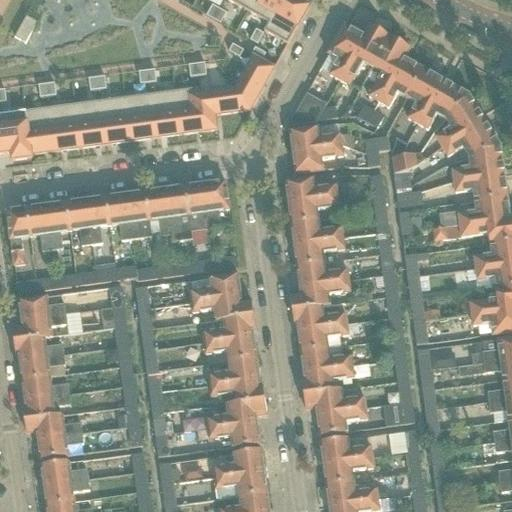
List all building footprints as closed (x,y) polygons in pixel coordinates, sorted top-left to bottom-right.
[(224,0),(246,12),(253,0),(224,0)] [(253,0),(246,12),(268,24),(281,0),(253,0)] [(287,46),(309,7),(295,0),(281,0),(268,24),(264,32),(287,46)] [(206,17),(213,21),(219,11),(212,7),(206,17)] [(213,21),(220,25),(226,15),(219,11),(213,21)] [(26,18),(14,39),(25,45),(37,24),(26,18)] [(329,76),(338,81),(362,37),(344,27),(328,55),(338,61),(329,76)] [(362,64),(372,69),(389,38),(369,27),(364,38),(362,37),(338,81),(349,87),(362,64)] [(263,35),(256,31),(250,42),(257,46),(263,35)] [(369,98),(378,104),(403,59),(409,49),(389,38),(372,69),(382,75),(369,98)] [(239,59),(243,52),(232,46),(228,53),(239,59)] [(265,55),(255,49),(251,56),(261,62),(265,55)] [(250,113),(274,70),(253,58),(234,91),(250,113)] [(383,94),(378,104),(388,109),(397,94),(406,99),(422,70),(409,62),(404,60),(403,59),(383,94)] [(206,76),(204,64),(196,65),(198,77),(206,76)] [(196,65),(188,66),(190,78),(198,77),(196,65)] [(407,120),(418,126),(442,81),(422,70),(406,99),(416,104),(407,120)] [(156,83),(154,71),(146,72),(148,84),(156,83)] [(146,72),(138,73),(140,85),(148,84),(146,72)] [(106,90),(104,78),(96,79),(98,91),(106,90)] [(96,79),(88,80),(90,92),(98,91),(96,79)] [(436,115),(442,121),(469,96),(442,81),(418,126),(428,131),(436,115)] [(56,96),(54,85),(46,86),(48,98),(56,96)] [(46,86),(38,87),(40,99),(48,98),(46,86)] [(206,133),(201,95),(200,89),(175,93),(181,137),(206,133)] [(250,113),(234,91),(201,95),(206,133),(217,132),(215,117),(250,113)] [(181,137),(175,93),(150,96),(156,140),(181,137)] [(306,95),(288,127),(288,128),(315,124),(322,111),(325,106),(306,95)] [(156,140),(150,96),(125,99),(131,143),(156,140)] [(450,129),(435,139),(439,145),(441,148),(442,150),(484,120),(469,96),(442,121),(450,129)] [(131,143),(125,99),(100,103),(106,147),(131,143)] [(106,147),(100,103),(75,106),(81,150),(106,147)] [(81,150),(75,106),(51,110),(56,153),(81,150)] [(322,111),(315,124),(316,124),(317,123),(338,120),(336,108),(324,110),(323,111),(322,111)] [(364,108),(357,119),(358,119),(367,124),(373,113),(364,108)] [(56,153),(51,110),(26,113),(31,157),(56,153)] [(1,116),(6,155),(11,155),(12,162),(32,160),(31,157),(26,113),(1,116)] [(373,113),(367,124),(376,130),(383,119),(373,113)] [(484,120),(442,150),(444,153),(447,158),(462,149),(466,159),(500,146),(499,145),(484,120)] [(289,133),(292,154),(341,148),(340,136),(318,139),(317,129),(289,133)] [(387,140),(365,143),(366,155),(377,153),(388,152),(387,140)] [(397,141),(392,155),(393,159),(403,158),(407,147),(397,141)] [(452,172),(454,184),(504,177),(500,146),(466,159),(471,170),(452,172)] [(341,148),(292,154),(295,176),(323,172),(321,161),(343,158),(341,148)] [(377,153),(366,155),(368,170),(379,169),(377,153)] [(393,159),(392,160),(394,173),(395,175),(411,173),(416,169),(425,162),(420,155),(414,156),(403,158),(393,159)] [(408,174),(394,176),(396,192),(410,190),(408,174)] [(369,178),(371,194),(383,192),(380,177),(369,178)] [(472,192),(474,204),(507,199),(504,177),(454,184),(455,195),(472,192)] [(285,183),(288,205),(337,198),(336,187),(315,190),(313,180),(285,183)] [(225,183),(205,186),(211,230),(211,231),(222,230),(221,229),(219,213),(228,212),(229,212),(225,183)] [(205,186),(185,189),(189,217),(191,234),(211,231),(211,230),(205,186)] [(185,189),(165,191),(171,237),(172,244),(192,242),(192,240),(191,234),(189,217),(185,189)] [(165,191),(146,194),(149,222),(159,221),(161,238),(171,237),(165,191)] [(383,192),(371,194),(373,210),(385,208),(383,192)] [(146,194),(126,197),(132,242),(152,239),(149,222),(146,194)] [(420,194),(397,197),(399,210),(422,207),(420,194)] [(126,197),(106,199),(110,228),(119,226),(121,244),(132,242),(126,197)] [(288,205),(291,226),(319,222),(318,212),(339,209),(337,198),(288,205)] [(106,199),(86,202),(92,246),(92,247),(103,246),(100,229),(110,228),(106,199)] [(458,216),(459,228),(510,221),(507,199),(474,204),(475,214),(458,216)] [(86,202),(66,205),(70,233),(80,232),(82,248),(82,249),(92,247),(92,246),(86,202)] [(66,205),(47,207),(53,252),(53,253),(63,251),(63,250),(61,234),(70,233),(66,205)] [(47,207),(27,210),(31,238),(40,237),(42,253),(42,254),(53,253),(53,252),(47,207)] [(31,238),(27,210),(6,213),(13,267),(25,266),(21,240),(31,238)] [(386,219),(374,220),(376,236),(388,235),(386,219)] [(411,219),(400,220),(402,236),(413,234),(411,219)] [(489,235),(490,247),(511,243),(511,220),(510,221),(459,228),(461,239),(489,235)] [(291,226),(294,247),(343,241),(341,229),(320,232),(319,222),(291,226)] [(459,228),(432,232),(433,243),(461,239),(459,228)] [(388,235),(376,236),(379,252),(390,251),(388,235)] [(294,247),(296,269),(325,265),(323,254),(344,251),(343,241),(294,247)] [(474,259),(475,271),(511,266),(511,243),(490,247),(491,257),(474,259)] [(418,256),(416,257),(417,263),(427,262),(426,255),(418,256)] [(405,258),(404,258),(407,281),(408,280),(419,279),(417,265),(417,263),(416,257),(405,258)] [(228,260),(215,261),(217,272),(230,271),(228,260)] [(392,261),(380,263),(382,279),(394,277),(392,261)] [(191,265),(176,267),(177,278),(192,276),(191,265)] [(296,269),(299,290),(349,283),(347,272),(326,275),(325,265),(296,269)] [(511,266),(475,271),(477,281),(495,279),(495,286),(496,290),(496,291),(511,289),(511,266)] [(176,267),(161,269),(162,280),(177,278),(176,267)] [(134,268),(121,270),(122,281),(136,279),(134,268)] [(116,270),(96,273),(97,284),(117,282),(116,270)] [(151,270),(137,272),(138,283),(152,281),(151,270)] [(96,273),(81,275),(83,286),(97,284),(96,273)] [(190,293),(191,304),(240,297),(237,276),(209,279),(211,290),(190,293)] [(71,277),(56,279),(58,290),(73,288),(71,277)] [(394,277),(382,279),(384,295),(396,293),(394,277)] [(56,279),(43,280),(45,292),(58,290),(56,279)] [(408,280),(407,281),(409,298),(422,296),(419,279),(408,280)] [(16,284),(18,295),(32,293),(30,282),(16,284)] [(290,297),(292,312),(330,307),(329,296),(350,294),(349,283),(299,290),(300,296),(290,297)] [(135,290),(135,291),(137,311),(150,309),(147,289),(135,290)] [(483,303),(470,304),(472,317),(511,311),(511,289),(496,291),(498,301),(483,303)] [(122,294),(110,295),(112,310),(124,308),(122,294)] [(215,322),(223,321),(253,317),(251,302),(241,304),(240,297),(191,304),(193,314),(214,311),(215,322)] [(38,299),(18,301),(21,322),(66,316),(64,305),(48,307),(46,298),(38,299)] [(397,303),(385,305),(388,321),(399,319),(397,303)] [(423,306),(410,308),(413,325),(414,325),(425,323),(423,306)] [(297,327),(297,333),(347,326),(346,315),(324,318),(323,309),(331,308),(330,307),(292,312),(294,327),(297,327)] [(112,310),(101,311),(103,331),(114,330),(126,328),(124,308),(112,310)] [(150,309),(137,311),(140,327),(152,326),(150,309)] [(511,311),(472,317),(473,327),(491,325),(492,338),(511,335),(511,311)] [(13,331),(12,331),(14,343),(44,339),(52,338),(51,328),(67,326),(66,317),(66,316),(21,322),(22,330),(13,331)] [(203,335),(205,345),(253,339),(253,333),(255,332),(253,317),(223,321),(224,332),(203,335)] [(399,319),(388,321),(390,337),(401,335),(399,319)] [(414,325),(413,325),(415,344),(428,342),(425,323),(414,325)] [(297,333),(300,354),(329,350),(327,340),(349,337),(347,326),(297,333)] [(127,333),(115,335),(117,349),(129,348),(127,333)] [(153,336),(141,337),(143,353),(155,352),(153,336)] [(18,356),(19,362),(64,357),(62,346),(46,348),(45,339),(52,338),(14,343),(16,356),(18,356)] [(227,353),(229,364),(256,360),(253,339),(205,345),(206,356),(227,353)] [(482,354),(484,365),(511,361),(511,340),(497,343),(499,352),(482,354)] [(403,346),(391,347),(393,363),(405,362),(403,346)] [(129,348),(117,349),(119,363),(131,361),(129,348)] [(300,354),(303,375),(353,369),(352,358),(330,361),(329,350),(300,354)] [(155,352),(143,353),(145,370),(158,368),(155,352)] [(428,352),(417,354),(419,375),(431,373),(428,352)] [(432,370),(453,368),(452,356),(441,357),(441,353),(431,354),(432,370)] [(482,354),(471,356),(472,367),(484,365),(482,354)] [(19,362),(21,382),(50,379),(67,376),(64,357),(19,362)] [(209,377),(210,388),(259,381),(256,360),(229,364),(230,374),(209,377)] [(501,374),(503,383),(511,381),(511,361),(484,365),(472,367),(473,378),(501,374)] [(405,362),(393,363),(395,379),(407,378),(405,362)] [(304,381),(302,382),(304,397),(341,392),(341,391),(343,391),(342,381),(354,379),(353,369),(303,375),(304,381)] [(133,373),(121,375),(123,389),(135,388),(133,373)] [(431,373),(419,375),(421,390),(433,388),(431,373)] [(159,378),(147,379),(149,396),(161,394),(159,378)] [(21,382),(24,402),(69,396),(68,386),(51,388),(50,379),(21,382)] [(227,406),(227,407),(264,402),(262,388),(260,388),(259,381),(210,388),(211,398),(233,395),(234,405),(227,406)] [(504,392),(488,395),(489,405),(511,402),(511,381),(503,383),(504,392)] [(135,388),(123,389),(125,404),(138,402),(135,388)] [(408,388),(397,389),(399,406),(410,404),(408,388)] [(315,410),(316,417),(366,410),(364,400),(343,403),(341,392),(304,397),(306,412),(315,410)] [(161,394),(149,396),(151,412),(163,410),(161,394)] [(25,410),(23,411),(25,422),(55,418),(55,417),(54,413),(54,409),(70,407),(69,396),(24,402),(25,410)] [(434,397),(423,399),(425,414),(436,412),(434,397)] [(207,420),(208,431),(257,424),(257,418),(266,417),(264,402),(227,407),(228,417),(207,420)] [(511,402),(489,405),(490,416),(493,415),(495,425),(508,423),(511,422),(511,402)] [(410,404),(399,406),(402,428),(413,426),(410,404)] [(366,410),(316,417),(319,438),(347,435),(346,424),(367,421),(366,410)] [(139,412),(126,414),(128,429),(141,427),(139,412)] [(436,412),(425,414),(427,429),(438,427),(436,412)] [(36,434),(37,441),(82,435),(80,424),(64,427),(63,417),(25,422),(26,435),(36,434)] [(164,420),(152,422),(154,438),(167,436),(164,420)] [(493,434),(495,445),(511,442),(511,422),(508,423),(509,432),(493,434)] [(257,424),(208,431),(210,441),(231,438),(232,450),(260,446),(257,424)] [(141,427),(128,429),(130,443),(143,442),(141,427)] [(404,435),(407,455),(419,453),(416,433),(404,435)] [(82,435),(37,441),(39,461),(68,458),(67,447),(83,445),(82,435)] [(167,436),(154,438),(157,458),(169,456),(167,436)] [(440,437),(428,438),(430,454),(431,454),(433,454),(442,452),(440,437)] [(320,444),(323,466),(372,459),(371,449),(350,451),(348,440),(320,444)] [(511,453),(511,442),(495,445),(496,456),(511,453)] [(213,469),(215,480),(264,474),(261,452),(233,456),(234,466),(213,469)] [(431,454),(430,454),(432,469),(444,467),(442,452),(433,454),(431,454)] [(419,453),(407,455),(409,471),(421,469),(419,453)] [(323,466),(326,487),(354,483),(352,473),(374,470),(372,459),(323,466)] [(144,460),(131,462),(133,476),(146,474),(144,460)] [(41,467),(43,487),(88,482),(87,471),(70,473),(69,463),(41,467)] [(159,467),(158,467),(161,488),(173,486),(171,465),(159,467)] [(511,471),(498,474),(500,485),(511,483),(511,471)] [(146,474),(133,476),(135,489),(148,487),(146,474)] [(237,489),(239,499),(267,495),(264,474),(215,480),(216,491),(237,489)] [(445,477),(433,479),(435,494),(437,494),(439,493),(447,492),(445,477)] [(422,479),(410,481),(413,497),(424,496),(422,479)] [(43,487),(46,507),(74,503),(73,494),(89,492),(88,482),(43,487)] [(326,487),(329,508),(378,502),(376,491),(355,493),(354,483),(326,487)] [(511,493),(511,483),(500,485),(501,495),(511,493)] [(173,486),(161,488),(163,504),(176,503),(173,486)] [(437,494),(435,494),(437,509),(449,507),(447,492),(439,493),(437,494)] [(219,511),(218,511),(269,511),(267,495),(239,499),(240,509),(219,511)] [(424,496),(413,497),(414,511),(424,511),(427,511),(424,496)] [(150,511),(149,499),(137,500),(138,511),(150,511)] [(329,508),(329,511),(379,511),(378,502),(329,508)] [(46,507),(46,511),(92,511),(82,511),(75,511),(74,503),(46,507)]
